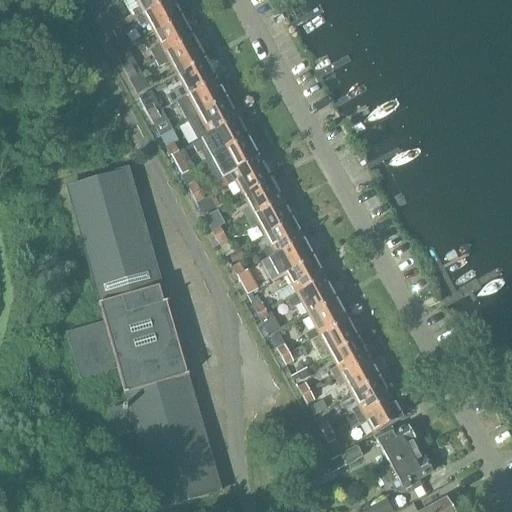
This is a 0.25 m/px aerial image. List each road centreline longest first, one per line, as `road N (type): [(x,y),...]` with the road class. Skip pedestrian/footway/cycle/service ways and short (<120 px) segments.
road 1 (residential): [(505,511),(220,0)]
road 2 (unclassified): [(252,511),(232,428),(224,303),(158,172),(54,0)]
